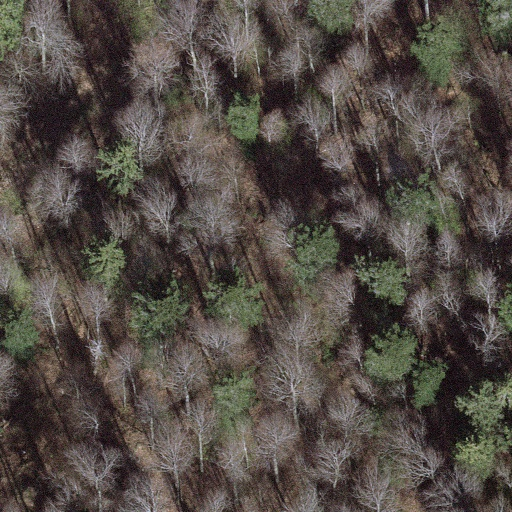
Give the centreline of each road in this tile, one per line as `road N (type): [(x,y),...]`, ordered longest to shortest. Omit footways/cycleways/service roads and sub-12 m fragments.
road 1 (track): [(0,265),(32,234),(165,37)]
road 2 (track): [(0,166),(209,0)]
